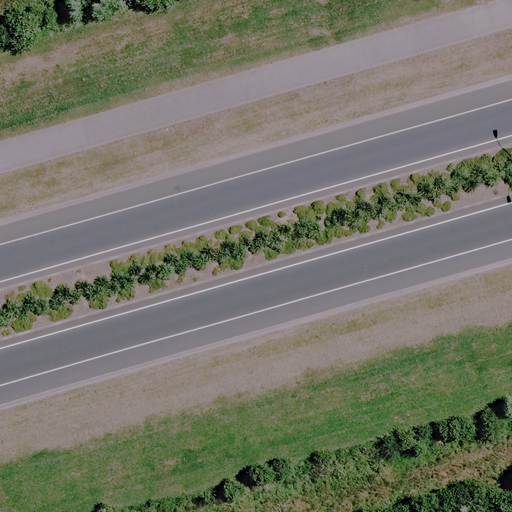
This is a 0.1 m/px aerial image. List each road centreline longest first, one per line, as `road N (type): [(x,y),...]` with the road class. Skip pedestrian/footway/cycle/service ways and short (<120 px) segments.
road 1 (secondary): [(511,225),(0,375)]
road 2 (secondary): [(0,253),(511,107)]
